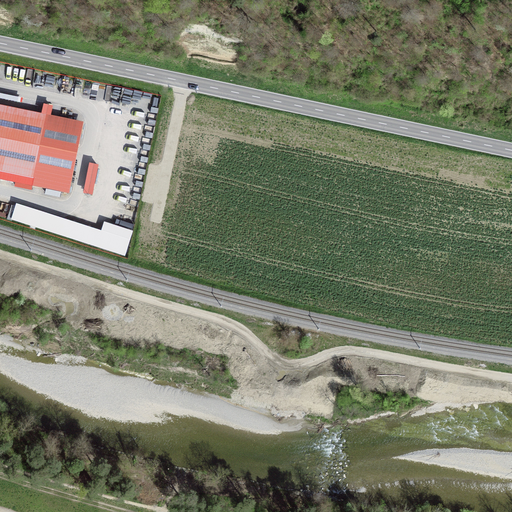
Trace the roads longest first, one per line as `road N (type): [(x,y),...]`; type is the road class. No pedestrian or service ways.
road 1 (track): [(511,376),(353,348),(281,364),(232,322),(0,253)]
road 2 (secondary): [(511,152),(0,43)]
